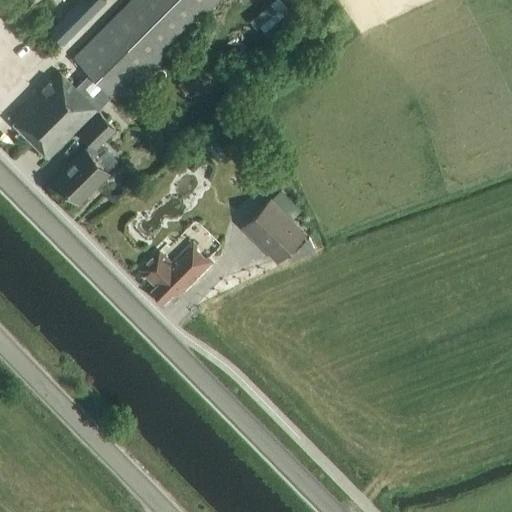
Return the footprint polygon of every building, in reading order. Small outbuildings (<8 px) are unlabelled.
[(217,0),(130,0),(74,57),(90,73),(76,87),(60,71),(11,120),(49,157),(78,127),(97,146),(116,127),(97,109),(112,94),(117,100),(217,0)] [(36,45),(61,18),(42,0),(17,27),(36,45)] [(74,29),(65,19),(35,47),(44,57),(74,29)] [(177,84),(190,97),(205,83),(193,69),(177,84)] [(160,82),(148,90),(158,104),(170,96),(160,82)] [(217,137),(229,155),(264,130),(252,113),(217,137)] [(85,149),(55,179),(78,202),(108,171),(107,170),(114,162),(118,158),(108,147),(104,152),(96,159),(85,149)] [(271,198),(243,227),(277,261),(305,233),(271,198)] [(308,237),(287,258),(291,262),(315,250),(308,237)] [(151,291),(162,302),(176,290),(179,293),(210,263),(190,244),(170,264),(159,254),(140,272),(155,287),(151,291)]
